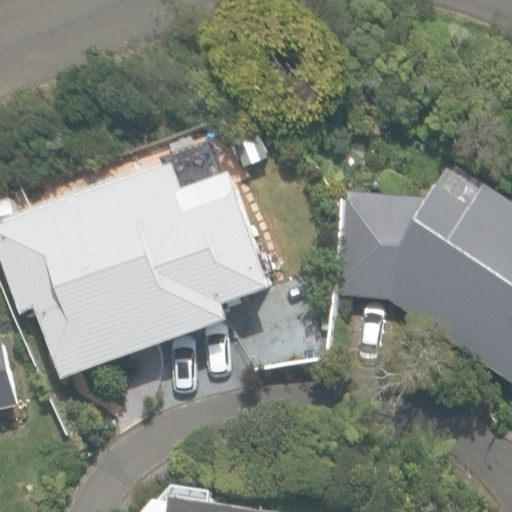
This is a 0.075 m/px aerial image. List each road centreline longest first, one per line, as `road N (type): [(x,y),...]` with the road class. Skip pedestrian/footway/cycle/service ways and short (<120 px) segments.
road 1 (residential): [(101,511),(133,468),(323,424),(448,437)]
road 2 (residential): [(127,0),(0,42)]
